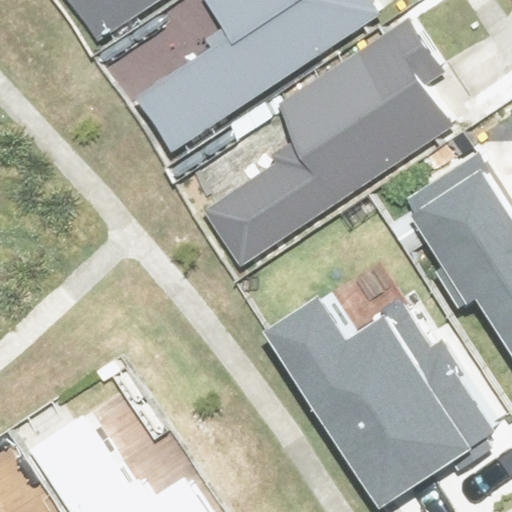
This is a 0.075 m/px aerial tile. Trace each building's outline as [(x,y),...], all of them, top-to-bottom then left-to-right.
[(81,0),(106,38),(162,0),(81,0)] [(211,0),(238,41),(148,101),(179,149),(387,11),(380,0),(211,0)] [(461,126),(405,36),(287,111),(312,150),(219,208),(251,259),(461,126)] [(511,193),(487,158),(416,208),(511,344),(511,193)] [(365,336),(339,296),(287,329),(394,496),(498,430),(417,302),(365,336)] [(156,503),(98,413),(42,449),(83,511),(216,511),(194,478),(156,503)] [(57,511),(38,482),(0,506),(0,511),(57,511)]
